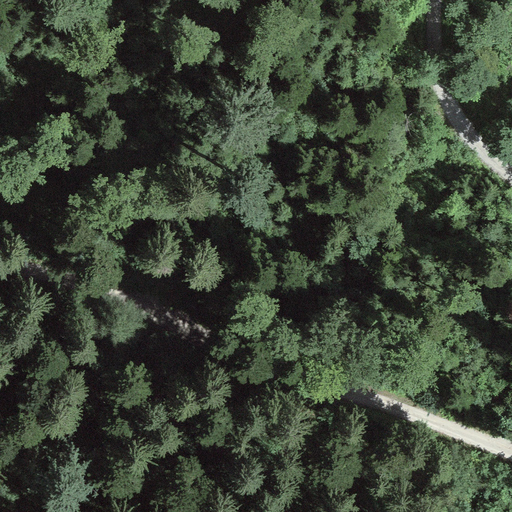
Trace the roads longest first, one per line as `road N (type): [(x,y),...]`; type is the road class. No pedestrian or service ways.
road 1 (unclassified): [(0,272),(101,291),(511,461)]
road 2 (track): [(307,224),(232,37),(209,0)]
road 3 (unclassified): [(511,176),(471,141),(446,95),(435,0)]
